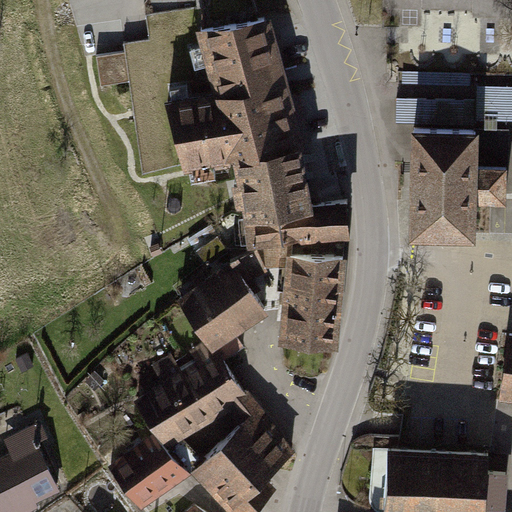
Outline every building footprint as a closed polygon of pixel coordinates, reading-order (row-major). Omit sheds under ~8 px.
[(239,156),(298,146),(283,80),(266,19),(259,19),(257,13),(260,12),(256,0),(198,0),(199,7),(148,14),(151,39),(125,42),(127,51),(98,55),(103,85),(130,81),(144,174),(187,164),(239,156)] [(511,75),(483,75),(484,86),(402,83),(401,128),(416,128),(482,130),(482,121),(511,121),(511,75)] [(482,130),(416,128),(413,232),(474,233),(476,199),(506,199),(508,130),(482,130)] [(252,216),(311,205),(298,146),(239,156),(245,187),(233,190),(236,203),(247,201),(250,216),(252,216)] [(311,205),(252,216),(256,243),(340,232),(351,232),(351,228),(347,228),(347,205),(350,205),(350,201),(342,200),(311,205)] [(218,235),(199,250),(209,264),(228,249),(218,235)] [(235,262),(236,261),(248,279),(251,277),(250,275),(267,268),(258,246),(233,259),(235,262)] [(345,255),(292,255),(283,338),(338,342),(345,255)] [(235,262),(182,298),(212,342),(226,357),(240,349),(229,332),(267,305),(248,279),(236,261),(235,262)] [(511,333),(503,393),(511,394),(511,333)] [(235,398),(246,391),(226,357),(212,342),(196,351),(204,364),(188,373),(188,371),(140,399),(168,440),(235,398)] [(210,481),(240,511),(245,511),(273,482),(266,476),(294,449),(248,390),(246,391),(235,398),(249,417),(222,442),(204,459),(196,466),(205,476),(203,478),(207,483),(210,481)] [(0,511),(5,511),(13,509),(14,511),(30,511),(39,507),(36,498),(59,487),(40,444),(42,443),(41,439),(49,435),(43,422),(0,442),(0,511)] [(113,465),(142,502),(190,467),(175,453),(157,436),(113,465)] [(196,466),(204,459),(187,442),(175,453),(190,467),(192,470),(196,466)] [(490,454),(391,448),(387,511),(391,511),(486,511),(487,502),(505,503),(507,470),(489,469),(490,454)] [(82,511),(69,496),(47,511),(82,511)]
